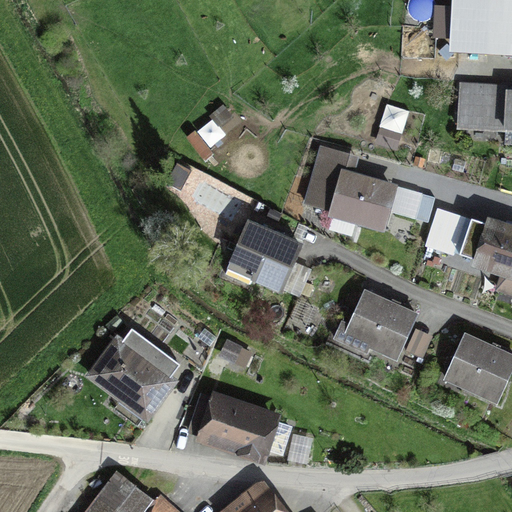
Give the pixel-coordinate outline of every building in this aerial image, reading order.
[(511,0),(453,0),(451,38),(485,40),(484,50),(511,51),(511,0)] [(499,128),(501,86),(460,84),(458,127),(499,128)] [(306,203),(332,211),(331,212),(383,227),(395,187),(346,173),(351,156),(323,147),(306,203)] [(436,198),(423,194),(416,217),(428,221),(436,198)] [(465,218),(436,210),(428,240),(456,248),(465,218)] [(511,230),(481,220),(468,257),(504,269),(498,289),(511,293),(511,230)] [(304,247),(251,224),(229,276),(282,299),(304,247)] [(422,318),(367,294),(347,339),(401,363),(422,318)] [(511,383),(511,357),(466,337),(445,383),(500,408),(511,383)] [(176,381),(119,339),(90,378),(148,419),(176,381)] [(250,353),(229,343),(223,356),(244,366),(250,353)] [(273,419),(204,397),(191,436),(261,459),(273,419)] [(118,506),(101,491),(82,511),(142,511),(154,499),(137,484),(118,506)] [(281,511),(264,490),(236,511),(281,511)] [(173,511),(176,509),(164,498),(151,511),(173,511)]
